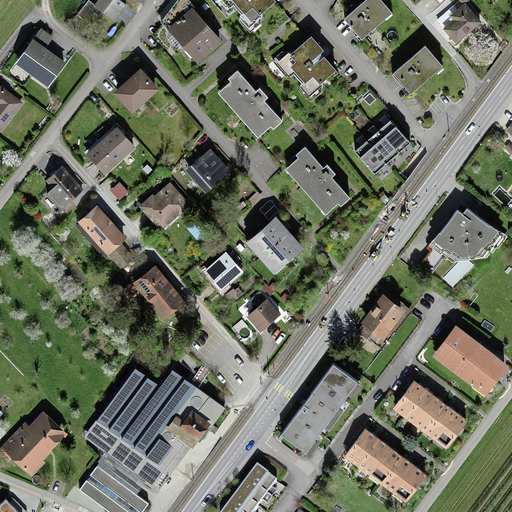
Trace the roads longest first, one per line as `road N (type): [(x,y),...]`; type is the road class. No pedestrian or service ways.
road 1 (secondary): [(252,435),(511,87)]
road 2 (residential): [(293,0),(431,151),(479,86),(402,0)]
road 3 (residential): [(49,140),(255,382)]
road 4 (residential): [(309,479),(439,311)]
road 5 (residential): [(132,35),(272,194)]
road 6 (residential): [(420,511),(511,390)]
road 7 (residential): [(0,61),(36,22),(48,21),(106,65)]
